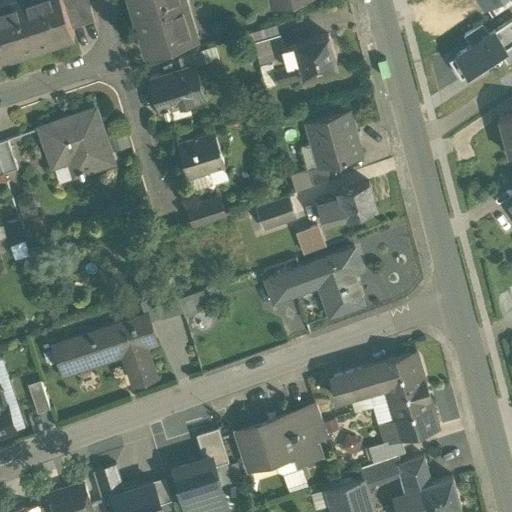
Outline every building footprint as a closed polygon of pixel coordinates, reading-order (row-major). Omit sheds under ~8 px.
[(6,0),(0,2),(0,58),(74,33),(72,27),(63,0),(6,0)] [(95,20),(88,0),(63,0),(72,27),(95,20)] [(185,0),(130,0),(146,54),(197,39),(185,0)] [(511,2),(510,0),(493,0),(485,6),(492,16),(511,2)] [(511,17),(494,29),(506,47),(511,43),(511,17)] [(464,35),(471,45),(490,32),(483,22),(464,35)] [(506,47),(494,29),(490,32),(471,45),(450,59),(462,77),(500,51),(506,47)] [(328,34),(295,43),(300,61),(274,68),(277,82),(337,65),(328,34)] [(273,36),(252,41),(259,57),(261,65),(279,60),(273,36)] [(252,41),(229,48),(233,64),(259,57),(252,41)] [(511,43),(506,47),(500,51),(507,61),(511,58),(511,43)] [(201,48),(177,56),(181,68),(195,64),(195,65),(206,61),(201,48)] [(181,68),(150,78),(160,111),(205,97),(195,65),(195,64),(181,68)] [(95,108),(41,126),(54,163),(74,157),(80,175),(84,174),(83,170),(112,160),(95,108)] [(349,109),(306,121),(319,165),(319,167),(339,161),(362,155),(349,109)] [(511,112),(497,116),(508,155),(511,153),(511,112)] [(214,131),(178,143),(189,176),(224,164),(214,131)] [(17,168),(7,138),(0,140),(0,161),(3,171),(4,172),(17,168)] [(339,161),(319,167),(319,165),(309,168),(313,183),(342,173),(339,161)] [(369,180),(338,188),(341,199),(318,205),(323,221),(376,207),(369,180)] [(183,204),(191,224),(225,212),(218,191),(183,204)] [(288,193),(256,204),(264,226),(296,215),(288,193)] [(318,222),(296,230),(303,252),(326,244),(318,222)] [(356,247),(266,279),(274,300),(318,285),(329,315),(364,303),(353,272),(363,269),(356,247)] [(175,287),(153,294),(161,317),(182,310),(175,287)] [(145,313),(56,343),(63,365),(122,345),(134,381),(154,374),(142,339),(153,335),(145,313)] [(416,351),(363,366),(368,384),(369,384),(371,388),(383,384),(388,399),(426,388),(416,351)] [(363,366),(332,375),(339,398),(371,388),(369,384),(368,384),(363,366)] [(41,379),(29,383),(38,411),(51,407),(41,379)] [(0,383),(0,408),(9,406),(1,383),(0,383)] [(426,388),(388,399),(393,417),(378,421),(384,440),(384,441),(400,436),(437,425),(426,388)] [(339,422),(325,393),(315,397),(330,426),(339,422)] [(328,434),(317,404),(305,408),(316,438),(328,434)] [(0,408),(0,434),(17,429),(9,406),(0,408)] [(305,408),(238,430),(250,465),(296,449),(300,460),(321,453),(316,438),(305,408)] [(217,425),(196,432),(206,460),(213,458),(216,464),(229,460),(217,425)] [(384,440),(369,444),(374,461),(398,453),(405,451),(400,436),(384,441),(384,440)] [(423,454),(401,460),(398,453),(374,461),(359,466),(362,477),(364,477),(367,486),(400,475),(426,466),(423,454)] [(206,460),(175,470),(188,511),(230,511),(216,464),(213,458),(206,460)] [(114,461),(94,468),(104,500),(116,496),(115,489),(122,487),(114,461)] [(426,466),(400,475),(404,488),(410,486),(420,484),(430,481),(426,466)] [(165,475),(151,478),(158,502),(171,498),(165,475)] [(430,481),(420,484),(427,511),(439,511),(461,506),(453,475),(430,481)] [(362,477),(327,487),(333,511),(374,511),(367,486),(364,477),(362,477)] [(122,487),(115,489),(116,496),(121,511),(161,511),(158,502),(151,478),(122,487)] [(84,481),(49,491),(55,511),(93,511),(91,503),(84,481)] [(427,511),(420,484),(410,486),(412,492),(393,497),(396,511),(427,511)] [(105,511),(102,500),(91,503),(93,511),(105,511)]
